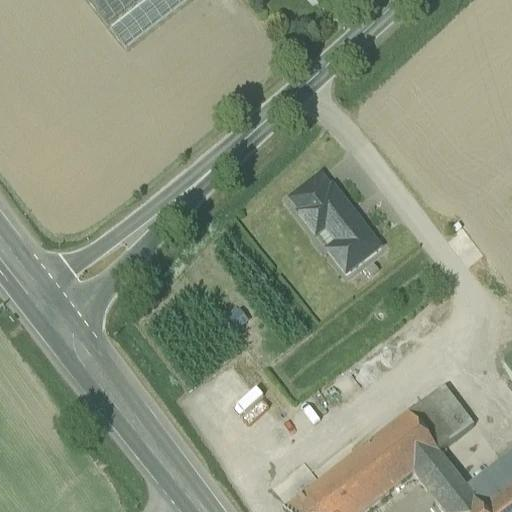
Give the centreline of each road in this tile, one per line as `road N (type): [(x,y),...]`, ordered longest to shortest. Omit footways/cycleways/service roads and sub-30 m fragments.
road 1 (tertiary): [(47,311),(399,0)]
road 2 (secondary): [(200,511),(47,311)]
